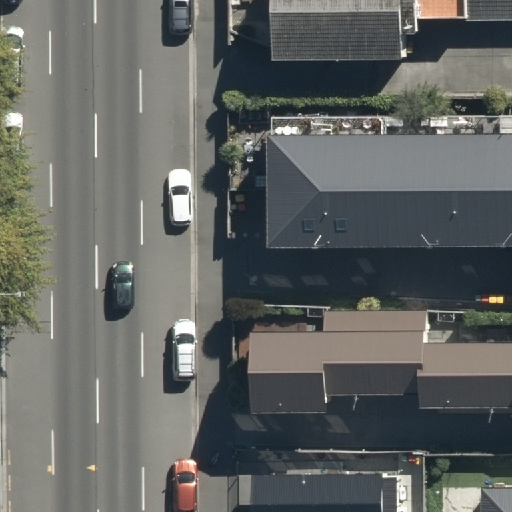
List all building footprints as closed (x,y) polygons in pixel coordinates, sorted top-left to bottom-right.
[(407,0),(268,0),(268,76),(394,77),(394,44),(407,44),(407,0)] [(511,0),(413,0),(414,29),(511,28),(511,0)] [(511,153),(266,155),(266,261),(511,260),(511,153)] [(321,340),(252,340),(253,426),(325,426),(325,406),(421,405),(421,420),(511,419),(511,348),(426,349),(426,311),(321,312),(321,340)] [(402,511),(402,478),(252,482),(252,511),(402,511)] [(511,511),(511,502),(485,502),(484,511),(511,511)]
